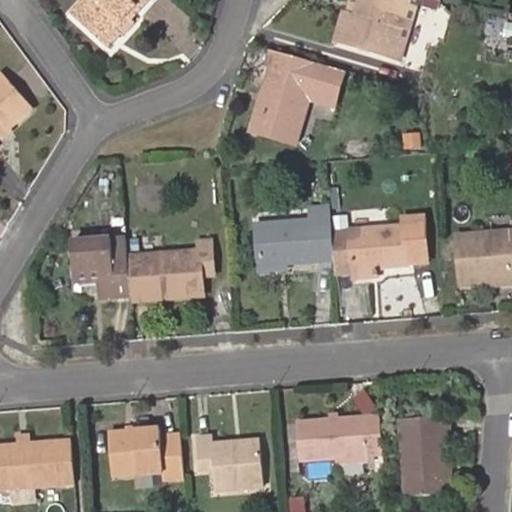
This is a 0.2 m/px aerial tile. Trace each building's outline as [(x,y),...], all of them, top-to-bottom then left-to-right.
[(101,46),(114,31),(126,18),(131,22),(148,3),(145,0),(86,0),(71,17),(101,46)] [(409,0),(356,0),(352,16),(345,14),(335,46),(390,62),(406,8),(409,0)] [(356,0),(349,0),(345,14),(352,16),(356,0)] [(413,10),(406,8),(390,62),(397,65),(413,10)] [(119,36),(114,31),(101,46),(106,51),(119,36)] [(288,57),(270,52),(265,69),(271,71),(283,74),(288,57)] [(333,108),(343,74),(316,65),(288,57),(283,74),(271,71),(262,101),(267,102),(257,136),(292,146),(306,99),(333,108)] [(0,140),(30,114),(1,80),(0,80),(0,140)] [(249,133),(257,136),(267,102),(262,101),(258,100),(249,133)] [(367,157),(366,147),(352,149),(353,158),(367,157)] [(341,208),(338,173),(329,174),(332,209),(341,208)] [(287,266),(334,262),(332,235),(330,211),(314,213),(315,226),(260,231),(263,268),(287,266)] [(315,226),(314,213),(259,218),(260,231),(315,226)] [(334,262),(335,275),(351,274),(377,271),(407,269),(405,230),(332,235),(334,262)] [(459,242),(461,287),(511,283),(511,237),(511,238),(459,242)] [(118,300),(132,299),(129,261),(127,243),(114,244),(73,247),(76,287),(98,286),(100,302),(118,300)] [(132,299),(132,303),(202,298),(201,279),(200,274),(215,273),(213,244),(198,245),(199,256),(129,261),(132,299)] [(288,273),(287,266),(263,268),(264,275),(288,273)] [(377,271),(351,274),(352,284),(378,282),(377,271)] [(356,396),(367,416),(381,408),(369,389),(356,396)] [(445,496),(444,468),(442,443),(449,442),(447,419),(401,423),(408,499),(445,496)] [(368,458),(383,457),(381,420),(299,426),(302,464),(337,461),(368,458)] [(113,436),(116,478),(168,474),(166,432),(113,436)] [(21,441),(21,448),(31,447),(30,440),(21,441)] [(0,490),(76,484),(73,444),(31,447),(21,448),(0,449),(0,490)] [(201,475),(216,474),(218,495),(263,491),(260,446),(214,450),(213,444),(199,445),(201,475)] [(185,480),(183,456),(167,458),(169,474),(170,481),(185,480)] [(369,465),(368,458),(337,461),(338,467),(369,465)] [(452,467),(444,468),(445,496),(454,496),(452,467)]
